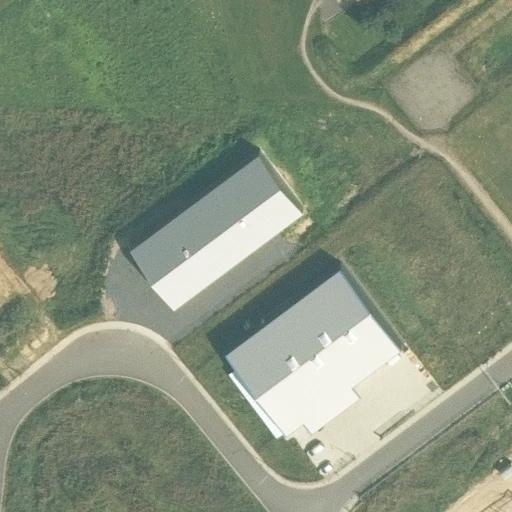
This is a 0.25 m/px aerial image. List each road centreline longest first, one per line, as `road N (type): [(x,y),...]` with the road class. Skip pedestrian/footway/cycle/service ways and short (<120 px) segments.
road 1 (residential): [(295,511),(162,362),(133,343),(104,344),(0,421)]
road 2 (residential): [(511,366),(306,511)]
